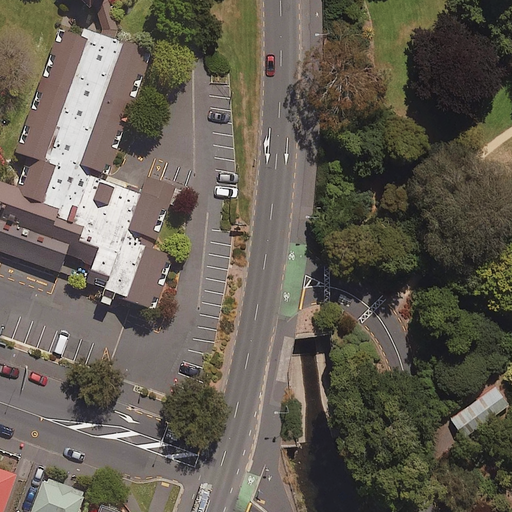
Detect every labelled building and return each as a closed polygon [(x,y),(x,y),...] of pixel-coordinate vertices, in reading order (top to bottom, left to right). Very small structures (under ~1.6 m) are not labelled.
[(97,0),(69,0),(86,14),(97,0)] [(92,288),(157,312),(176,257),(156,249),(177,189),(148,179),(143,194),(107,181),(153,52),(86,29),(82,37),(60,30),(17,153),(29,158),(19,188),(0,180),(0,252),(62,274),(70,256),(95,266),(87,286),(92,288)] [(510,405),(496,384),(448,418),(462,438),(510,405)] [(0,511),(1,511),(14,477),(0,471),(0,511)] [(76,511),(84,495),(44,479),(31,511),(76,511)]
